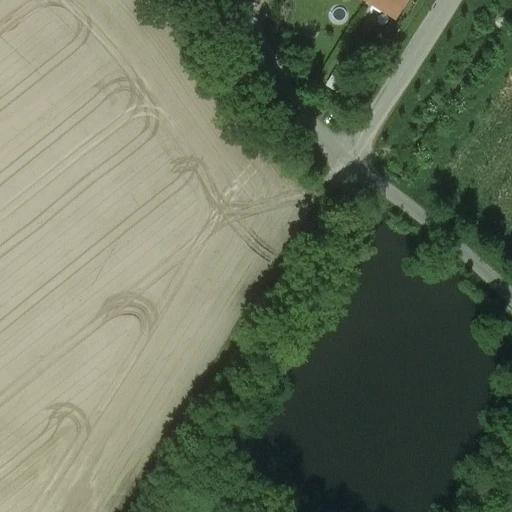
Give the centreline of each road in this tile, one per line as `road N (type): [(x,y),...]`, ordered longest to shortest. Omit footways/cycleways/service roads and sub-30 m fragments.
road 1 (unclassified): [(346,161),(511,299)]
road 2 (unclassified): [(226,0),(288,99),(346,161)]
road 3 (unclassified): [(448,0),(346,161)]
